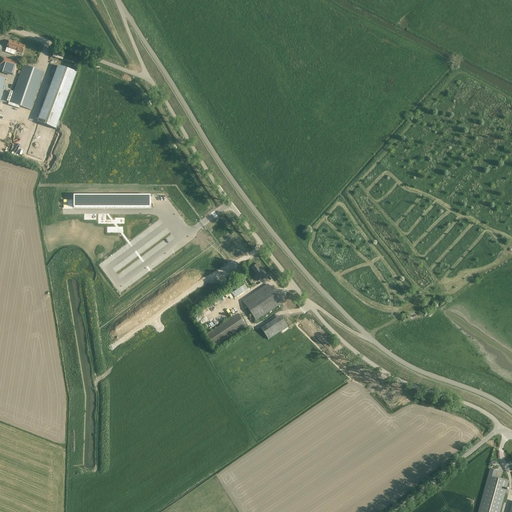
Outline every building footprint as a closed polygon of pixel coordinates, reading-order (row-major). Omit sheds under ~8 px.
[(25,46),(9,41),(5,52),(15,55),(16,51),(23,53),(25,46)] [(19,63),(3,58),(0,65),(5,67),(3,72),(14,76),(19,63)] [(44,72),(23,65),(21,71),(20,74),(10,103),(30,110),(44,72)] [(77,73),(58,66),(37,122),(56,129),(77,73)] [(150,208),(150,196),(74,196),(74,200),(74,208),(150,208)] [(261,268),(258,264),(252,268),(257,275),(254,277),(258,281),(261,279),(260,278),(264,275),(260,269),(261,268)] [(281,304),(267,284),(242,302),(255,321),(281,304)] [(246,326),(238,314),(205,336),(213,347),(246,326)] [(283,320),(281,316),(261,329),(268,340),(288,326),(283,320)] [(497,471),(490,469),(478,511),(499,511),(508,482),(495,479),(497,471)]
